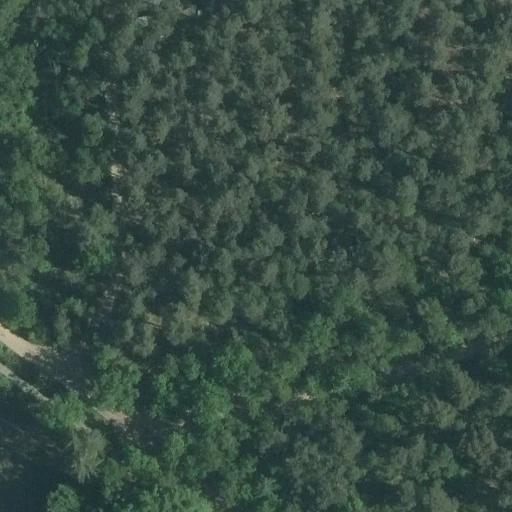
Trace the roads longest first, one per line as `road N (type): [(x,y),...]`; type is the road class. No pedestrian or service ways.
road 1 (track): [(64,380),(102,314),(117,267),(109,0)]
road 2 (track): [(138,433),(226,422),(511,339)]
road 3 (track): [(0,334),(138,433),(229,511)]
